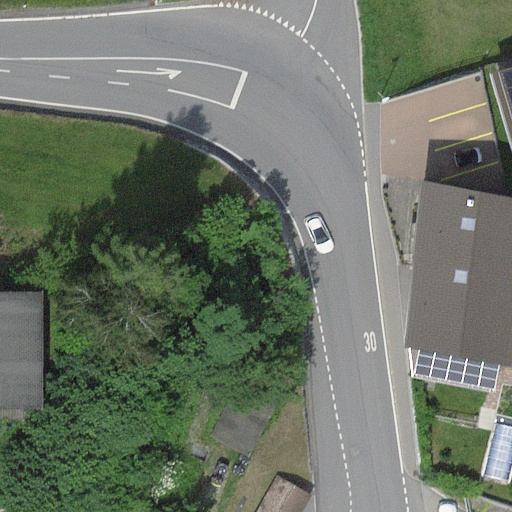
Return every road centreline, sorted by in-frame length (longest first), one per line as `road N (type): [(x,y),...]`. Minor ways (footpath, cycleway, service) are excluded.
road 1 (tertiary): [(380,511),(346,266),(322,173),(281,111)]
road 2 (tertiary): [(281,111),(189,68),(0,57)]
road 3 (residential): [(281,111),(308,71),(326,0)]
